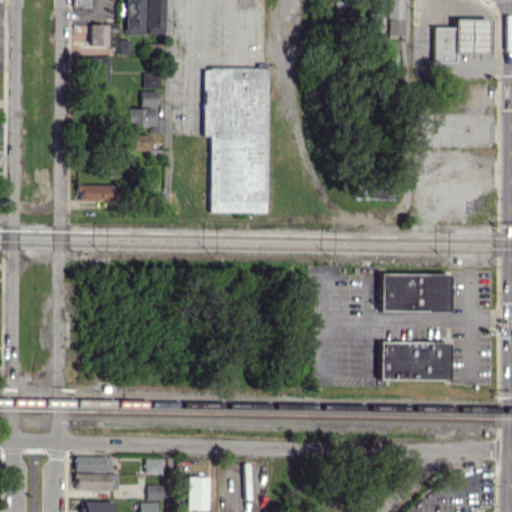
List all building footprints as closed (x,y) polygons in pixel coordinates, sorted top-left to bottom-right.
[(145,33),(165,33),(164,0),(125,0),(126,35),(145,35),(145,33)] [(373,0),(371,33),(383,34),(385,1),(373,0)] [(385,1),(386,36),(403,35),(403,1),(385,1)] [(432,27),(432,62),(453,62),(453,53),(489,53),(489,19),(453,19),(453,27),(432,27)] [(90,45),(108,45),(107,24),(90,24),(90,45)] [(108,57),(89,58),(90,87),(108,87),(108,57)] [(209,211),(266,212),(267,67),(204,67),(203,135),(209,135),(209,211)] [(143,88),(160,88),(160,73),(143,72),(143,88)] [(141,106),(157,106),(157,90),(141,90),(141,106)] [(154,125),(154,107),(127,108),(127,126),(154,125)] [(149,134),(127,135),(127,150),(150,150),(149,134)] [(398,200),(398,186),(378,186),(378,182),(355,182),(355,198),(398,200)] [(113,184),(78,184),(78,200),(112,200),(113,184)] [(448,273),(379,272),(379,310),(448,311),(448,273)] [(378,378),(447,380),(448,342),(379,341),(378,378)] [(75,470),(112,471),(112,456),(75,455),(75,470)] [(162,458),(145,458),(144,472),(161,472),(162,458)] [(117,473),(75,472),(75,489),(117,490),(117,473)] [(207,476),(186,476),(185,509),(207,509),(207,476)] [(162,484),(147,484),(147,499),(162,499),(162,484)] [(113,511),(113,501),(83,500),(82,511),(113,511)] [(157,511),(157,501),(138,502),(138,511),(157,511)]
